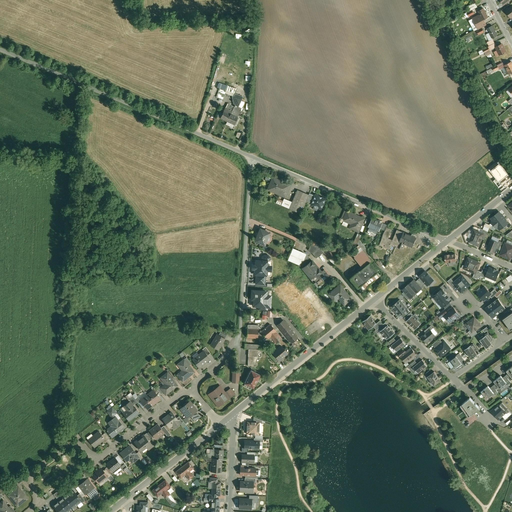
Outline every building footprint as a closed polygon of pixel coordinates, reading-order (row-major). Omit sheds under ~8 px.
[(474,3),(467,6),(469,11),(477,7),(475,3),(474,3)] [(484,8),(478,11),(480,15),(473,19),(476,24),(484,20),(489,18),(484,8)] [(484,20),(476,24),(478,29),(487,25),(484,20)] [(497,35),(492,25),(486,28),(491,38),(497,35)] [(482,28),(474,33),(476,36),(484,32),(482,28)] [(506,51),(502,43),(496,47),(500,54),(506,51)] [(235,93),(233,96),(232,96),(234,105),(239,107),(243,97),(235,93)] [(231,105),(229,108),(228,108),(226,112),(231,114),(234,107),(231,105)] [(231,114),(227,121),(234,124),(237,118),(238,118),(241,110),(234,106),(231,114)] [(226,112),(224,111),(221,118),(227,121),(231,114),(226,112)] [(499,163),(490,171),(496,178),(492,181),(498,188),(509,178),(507,176),(509,175),(499,163)] [(279,181),(273,178),(268,189),(285,197),(287,192),(286,191),(289,185),(283,182),(282,182),(282,183),(280,182),(280,181),(279,181)] [(292,202),(289,209),(301,213),(306,201),(309,195),(297,190),(292,202)] [(315,196),(309,193),(309,195),(306,201),(311,204),(315,196)] [(325,199),(315,195),(311,204),(311,205),(314,206),(313,209),(317,210),(318,208),(321,209),(325,199)] [(292,202),(284,199),(281,205),(289,209),(292,202)] [(364,219),(347,211),(343,220),(352,224),(351,228),(358,231),(358,232),(364,219)] [(494,225),(504,217),(500,212),(495,215),(497,217),(491,221),(494,225)] [(504,217),(494,225),(496,227),(498,226),(500,228),(508,222),(504,217)] [(375,220),(372,218),(368,226),(369,227),(368,231),(371,232),(371,231),(373,232),(373,233),(376,234),(378,230),(378,231),(379,228),(382,223),(381,222),(378,220),(378,221),(377,221),(375,220)] [(385,231),(379,245),(389,249),(391,245),(393,240),(389,238),(392,230),(387,227),(385,231)] [(269,233),(260,229),(259,232),(259,233),(258,232),(258,233),(259,233),(257,236),(257,237),(255,240),(264,244),(266,241),(266,240),(267,241),(268,241),(269,240),(270,240),(270,239),(270,238),(269,237),(268,237),(268,236),(269,233)] [(411,236),(397,230),(393,240),(391,245),(398,248),(398,247),(402,249),(405,244),(412,247),(416,238),(414,237),(414,235),(412,234),(411,236)] [(479,231),(476,230),(475,230),(474,230),(470,242),(479,246),(482,238),(484,234),(482,233),(479,232),(479,231)] [(358,231),(353,244),(358,243),(361,235),(358,233),(358,232),(358,231)] [(491,240),(487,249),(494,252),(496,248),(498,243),(491,240)] [(511,245),(505,243),(500,255),(510,259),(511,253),(511,245)] [(319,248),(310,244),(308,250),(312,253),(319,248)] [(319,248),(312,253),(315,258),(323,252),(319,248)] [(309,256),(292,249),(288,260),(299,265),(309,256)] [(363,251),(356,257),(364,267),(369,263),(372,261),(363,251)] [(455,254),(450,255),(450,254),(446,255),(445,255),(446,263),(456,261),(457,261),(456,254),(455,254)] [(262,260),(256,260),(256,265),(254,265),(254,269),(255,269),(255,274),(257,274),(265,275),(267,275),(267,271),(269,271),(270,265),(268,265),(268,261),(270,259),(270,257),(269,255),(264,255),(262,257),(262,260)] [(324,270),(321,272),(309,256),(299,265),(314,283),(326,273),(324,270)] [(480,263),(469,258),(465,266),(468,267),(467,269),(467,270),(468,270),(470,271),(471,271),(475,273),(476,273),(477,270),(480,263)] [(364,267),(351,278),(361,291),(380,276),(369,263),(364,267)] [(482,272),(480,275),(486,278),(486,276),(489,269),(484,267),(482,272)] [(494,270),(490,268),(489,269),(486,276),(496,280),(499,272),(496,270),(495,269),(494,270)] [(428,285),(433,280),(425,270),(419,275),(421,277),(427,284),(428,285)] [(477,270),(476,273),(475,273),(473,277),(477,279),(480,275),(482,272),(477,270)] [(319,316),(288,277),(272,290),(304,329),(319,316)] [(421,277),(418,280),(424,286),(427,284),(421,277)] [(460,277),(458,279),(457,280),(454,282),(454,283),(456,286),(461,292),(470,285),(464,277),(462,279),(461,277),(460,277)] [(454,282),(451,278),(448,281),(454,288),(456,286),(454,283),(454,282)] [(414,280),(408,284),(416,293),(421,288),(416,282),(414,280)] [(418,280),(416,282),(421,288),(424,286),(418,280)] [(408,284),(403,289),(404,291),(410,298),(416,293),(408,284)] [(344,291),(343,289),(344,289),(342,287),(342,288),(340,285),(329,294),(333,299),(337,296),(344,305),(351,299),(348,296),(349,295),(345,291),(344,291)] [(485,286),(477,293),(484,300),(489,296),(492,293),(491,292),(485,286)] [(433,296),(438,302),(446,295),(442,289),(440,291),(435,295),(433,296)] [(494,289),(491,292),(492,293),(489,296),(491,298),(495,295),(497,292),(494,289)] [(253,305),(258,306),(265,306),(266,295),(266,291),(254,291),(253,305)] [(408,300),(410,298),(404,291),(402,293),(408,300)] [(446,295),(438,302),(442,307),(443,306),(449,301),(451,300),(446,295)] [(499,298),(493,302),(499,311),(506,307),(499,298)] [(399,301),(392,306),(400,315),(406,310),(399,301)] [(493,302),(485,307),(492,317),(499,311),(493,302)] [(447,312),(444,315),(450,322),(460,315),(453,307),(447,312)] [(445,309),(438,315),(441,318),(444,315),(447,312),(445,309)] [(511,312),(511,313),(503,318),(509,327),(511,325),(511,312)] [(371,314),(362,321),(369,330),(374,326),(377,323),(373,319),(374,318),(371,314)] [(412,315),(410,317),(407,321),(415,329),(421,324),(416,319),(416,318),(415,318),(412,315)] [(475,317),(465,324),(470,330),(472,333),(475,330),(481,326),(475,317)] [(285,322),(284,322),(283,320),(278,324),(280,326),(279,327),(291,343),(298,337),(285,322)] [(381,320),(377,323),(374,326),(376,329),(382,325),(383,324),(381,320)] [(270,323),(261,331),(267,338),(271,336),(276,332),(276,331),(270,323)] [(376,329),(375,330),(378,333),(381,331),(380,331),(385,327),(382,325),(376,329)] [(385,327),(380,331),(381,331),(387,339),(395,333),(392,329),(388,325),(385,327)] [(258,328),(248,328),(247,336),(258,336),(258,328)] [(427,333),(422,337),(427,342),(429,341),(431,341),(433,339),(433,338),(435,336),(431,330),(427,333)] [(282,339),(276,332),(271,336),(277,343),(282,339)] [(218,334),(211,345),(218,349),(223,343),(226,339),(226,338),(220,335),(218,334)] [(486,335),(480,339),(482,341),(481,342),(483,345),(484,344),(486,348),(492,344),(489,339),(486,335)] [(397,341),(394,338),(388,343),(391,346),(392,345),(397,341)] [(397,341),(392,345),(397,351),(406,344),(401,338),(397,341)] [(435,348),(434,349),(441,356),(449,350),(447,347),(448,345),(444,341),(442,342),(440,344),(435,348)] [(471,345),(465,349),(472,358),(478,354),(474,350),(471,345)] [(211,353),(206,346),(203,349),(204,350),(208,355),(211,353)] [(282,346),(274,352),(279,360),(288,353),(282,346)] [(406,352),(401,356),(406,363),(409,360),(410,361),(414,357),(413,357),(416,354),(411,348),(406,352)] [(258,349),(249,349),(248,354),(249,354),(248,364),(254,365),(255,355),(258,355),(258,349)] [(204,350),(192,359),(199,368),(203,364),(210,358),(208,355),(204,350)] [(279,360),(274,352),(270,355),(276,363),(279,360)] [(456,366),(462,362),(456,354),(451,359),(456,366)] [(189,365),(184,359),(179,363),(184,369),(178,375),(183,381),(194,372),(189,365)] [(418,364),(413,367),(414,367),(418,373),(428,366),(423,360),(418,364)] [(415,361),(408,366),(411,370),(414,367),(413,367),(418,364),(415,361)] [(260,373),(251,369),(245,382),(244,385),(250,387),(251,385),(254,386),(260,373)] [(430,370),(424,375),(426,378),(428,377),(428,376),(433,373),(430,370)] [(433,373),(428,376),(428,377),(434,385),(435,385),(441,381),(441,380),(435,372),(435,371),(434,372),(433,373)] [(167,372),(162,376),(167,382),(161,387),(160,387),(164,391),(166,394),(177,385),(172,378),(167,372)] [(511,382),(508,378),(506,375),(503,378),(507,382),(505,384),(508,387),(510,385),(509,384),(511,382)] [(500,377),(499,376),(494,381),(500,388),(505,384),(507,382),(503,378),(502,376),(500,377)] [(488,385),(481,391),(487,398),(492,394),(494,393),(490,388),(488,385)] [(225,393),(219,386),(209,394),(219,406),(227,399),(223,394),(225,393)] [(499,392),(493,386),(490,388),(494,393),(492,394),(494,396),(499,392)] [(231,388),(223,394),(227,399),(235,393),(231,388)] [(155,392),(153,389),(153,390),(147,395),(153,403),(156,401),(157,401),(160,398),(155,392)] [(133,395),(128,399),(129,401),(132,405),(133,404),(137,401),(135,398),(133,395)] [(141,400),(141,401),(147,408),(151,406),(151,405),(153,403),(147,395),(141,400)] [(470,397),(463,404),(465,407),(463,409),(466,413),(468,411),(471,415),(480,408),(470,397)] [(132,405),(129,401),(123,406),(124,406),(128,410),(123,414),(129,421),(135,416),(134,415),(139,412),(134,405),(134,406),(133,404),(132,405)] [(197,411),(190,401),(180,408),(187,418),(190,415),(196,411),(197,411)] [(495,408),(491,411),(498,419),(502,416),(506,413),(504,411),(499,405),(495,408)] [(112,406),(107,410),(113,418),(116,417),(114,415),(117,412),(112,406)] [(506,413),(502,416),(505,419),(511,414),(507,409),(504,411),(506,413)] [(196,411),(190,415),(195,421),(200,417),(196,411)] [(173,412),(163,419),(169,427),(174,423),(176,426),(181,423),(177,417),(173,412)] [(113,418),(109,422),(113,428),(108,431),(112,436),(124,427),(116,417),(113,418)] [(253,422),(247,421),(247,433),(259,434),(259,422),(253,422)] [(158,423),(153,427),(154,428),(150,431),(156,438),(160,435),(160,434),(164,431),(164,430),(161,427),(158,423)] [(171,434),(164,425),(161,427),(164,430),(164,431),(168,436),(171,434)] [(99,431),(89,439),(94,447),(105,439),(102,434),(99,431)] [(144,435),(139,439),(138,439),(134,442),(141,450),(147,446),(149,448),(152,446),(148,440),(144,435)] [(130,445),(121,453),(127,460),(131,457),(133,461),(138,457),(139,457),(136,453),(130,445)] [(223,449),(210,448),(210,453),(207,452),(206,457),(222,458),(223,449)] [(115,457),(107,463),(112,471),(113,470),(119,465),(121,464),(120,463),(115,457)] [(128,466),(123,460),(120,463),(121,464),(119,465),(121,468),(123,470),(128,466)] [(189,461),(182,466),(187,472),(189,470),(193,467),(189,461)] [(221,462),(211,461),(211,470),(221,471),(221,462)] [(119,465),(113,470),(115,473),(121,468),(119,465)] [(182,466),(176,471),(181,477),(185,474),(187,472),(182,466)] [(111,474),(106,467),(103,469),(107,475),(108,477),(111,474)] [(103,469),(102,468),(98,470),(97,470),(96,471),(96,472),(92,475),(98,482),(107,475),(103,469)] [(217,478),(210,477),(210,481),(213,482),(212,487),(220,488),(221,482),(217,481),(217,478)] [(80,478),(73,484),(76,487),(79,485),(79,484),(82,482),(80,478)] [(82,482),(79,484),(79,485),(86,493),(87,492),(94,487),(87,478),(82,482)] [(170,486),(165,479),(159,484),(164,491),(166,489),(170,486)] [(245,481),(240,481),(240,491),(253,491),(253,482),(253,481),(245,481)] [(15,482),(5,489),(9,494),(19,486),(15,482)] [(159,484),(152,489),(157,496),(162,492),(165,497),(168,495),(164,491),(159,484)] [(9,494),(12,498),(13,497),(19,504),(27,497),(19,486),(9,494)] [(94,487),(87,492),(91,497),(98,492),(94,487)] [(220,488),(212,487),(212,493),(212,497),(216,498),(217,494),(220,495),(220,488)] [(73,489),(68,493),(76,504),(81,500),(77,494),(73,489)] [(68,493),(63,497),(72,508),(76,504),(68,493)] [(171,499),(168,495),(165,497),(170,504),(174,501),(171,499)] [(63,497),(58,501),(67,511),(72,508),(63,497)] [(216,498),(212,497),(211,501),(211,507),(219,508),(219,501),(216,501),(216,498)] [(249,499),(239,498),(239,507),(251,508),(251,502),(251,499),(249,499)] [(0,505),(1,507),(0,508),(0,511),(10,511),(12,511),(8,507),(3,500),(0,502),(0,505)] [(58,501),(53,505),(59,511),(66,511),(67,511),(58,501)] [(148,501),(140,501),(140,505),(137,505),(137,511),(145,511),(145,506),(148,506),(148,501)]
